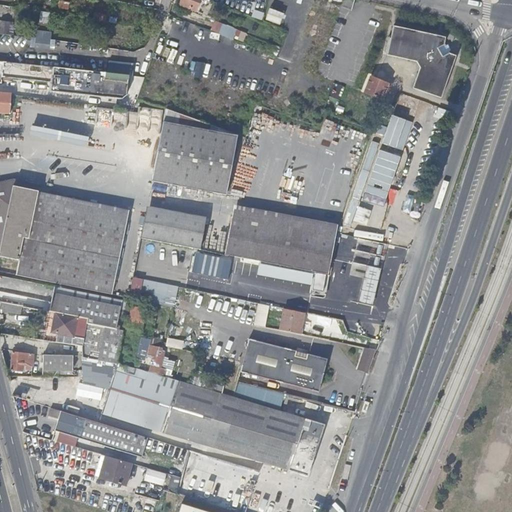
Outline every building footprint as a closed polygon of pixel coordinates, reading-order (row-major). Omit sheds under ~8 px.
[(208,6),(210,0),(181,0),(180,5),(196,11),(199,2),(208,6)] [(210,0),(232,9),(233,7),(235,2),(236,0),(210,0)] [(244,11),(246,7),(235,2),(233,7),(244,11)] [(243,41),(246,34),(215,20),(211,31),(233,40),(234,37),(243,41)] [(444,45),(437,31),(408,26),(392,23),(389,44),(388,53),(408,56),(415,57),(420,67),(419,68),(447,79),(451,70),(453,63),(448,53),(444,45)] [(52,32),(37,30),(35,43),(50,45),(52,32)] [(47,82),(48,68),(28,66),(2,62),(0,77),(24,80),(47,82)] [(441,98),(447,79),(419,68),(412,89),(441,98)] [(382,99),(389,81),(372,74),(365,92),(382,99)] [(330,96),(340,98),(343,85),(333,83),(330,96)] [(0,115),(7,116),(10,95),(9,95),(0,94),(0,115)] [(225,131),(176,113),(137,101),(133,112),(130,122),(135,124),(162,133),(234,158),(241,161),(249,139),(243,137),(225,131)] [(130,122),(133,112),(130,112),(122,111),(101,108),(99,119),(130,123),(130,122)] [(157,144),(160,134),(135,126),(131,135),(157,144)] [(60,140),(61,131),(32,128),(31,137),(60,140)] [(226,194),(234,158),(162,133),(153,179),(226,194)] [(86,149),(89,140),(73,134),(70,142),(86,149)] [(35,198),(10,193),(0,194),(0,196),(34,203),(35,198)] [(14,276),(110,295),(123,232),(57,219),(59,208),(34,203),(0,196),(0,256),(17,260),(14,276)] [(337,224),(286,214),(233,204),(231,215),(335,235),(337,224)] [(206,217),(147,205),(144,215),(204,227),(205,220),(206,217)] [(125,221),(59,208),(57,219),(123,232),(125,221)] [(199,249),(202,234),(204,227),(144,215),(140,237),(199,249)] [(328,274),(335,235),(231,215),(224,254),(268,262),(328,274)] [(370,248),(371,241),(355,237),(354,244),(370,248)] [(159,258),(159,253),(159,244),(141,243),(140,257),(159,258)] [(339,289),(341,277),(328,274),(268,262),(266,274),(339,289)] [(394,295),(400,276),(387,271),(381,291),(394,295)] [(87,319),(92,295),(54,287),(49,311),(54,312),(66,315),(87,319)] [(120,325),(124,301),(115,300),(92,295),(87,319),(86,323),(96,326),(97,321),(120,325)] [(124,326),(128,302),(124,301),(120,325),(124,326)] [(17,313),(18,306),(0,302),(0,312),(6,313),(7,312),(17,313)] [(265,327),(270,306),(258,303),(254,325),(265,327)] [(142,330),(145,311),(129,308),(126,327),(142,330)] [(300,334),(304,313),(284,309),(280,330),(300,334)] [(49,332),(54,312),(49,311),(47,311),(43,331),(49,332)] [(81,347),(86,323),(87,319),(66,315),(54,312),(49,332),(60,335),(58,343),(75,346),(81,347)] [(96,361),(103,327),(96,326),(86,323),(81,347),(80,350),(81,358),(96,361)] [(109,364),(115,330),(103,327),(96,361),(109,364)] [(145,352),(147,339),(141,338),(138,350),(145,352)] [(166,346),(182,350),(184,341),(167,338),(166,346)] [(327,359),(249,339),(240,372),(319,392),(327,359)] [(158,375),(164,351),(155,349),(155,346),(150,345),(147,356),(153,358),(149,370),(156,373),(156,374),(158,375)] [(367,374),(376,350),(365,348),(358,372),(367,374)] [(22,371),(25,353),(12,352),(11,369),(22,371)] [(71,371),(71,357),(43,355),(42,369),(71,371)] [(106,384),(106,368),(83,367),(82,383),(106,384)] [(278,411),(232,397),(164,377),(158,375),(156,374),(148,372),(146,380),(114,371),(101,413),(308,476),(324,425),(306,419),(305,420),(278,411)] [(278,411),(283,393),(277,392),(237,381),(232,397),(278,411)] [(139,434),(89,419),(51,408),(49,416),(58,418),(55,431),(82,439),(121,451),(142,457),(148,437),(139,434)] [(126,484),(132,462),(101,453),(95,475),(126,484)] [(144,482),(164,487),(167,475),(148,469),(144,482)] [(244,511),(245,511),(254,484),(202,470),(194,498),(244,511)] [(176,489),(180,476),(171,473),(167,486),(176,489)] [(211,511),(201,509),(168,498),(163,511),(211,511)]
